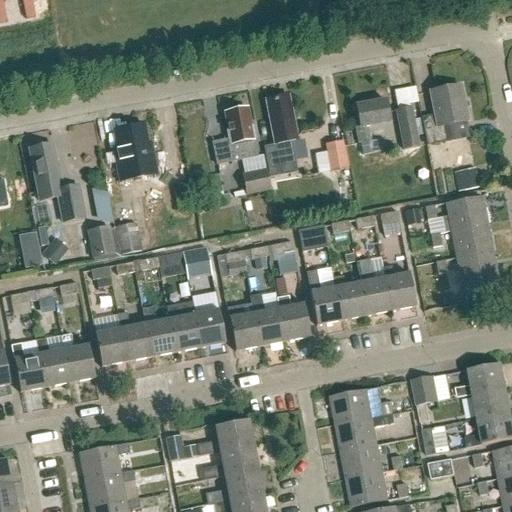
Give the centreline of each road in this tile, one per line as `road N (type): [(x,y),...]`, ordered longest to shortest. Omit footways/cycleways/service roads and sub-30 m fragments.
road 1 (unclassified): [(0,120),(447,37),(487,44)]
road 2 (residential): [(19,431),(301,377)]
road 3 (residential): [(301,377),(511,337)]
road 4 (residential): [(316,511),(301,377)]
